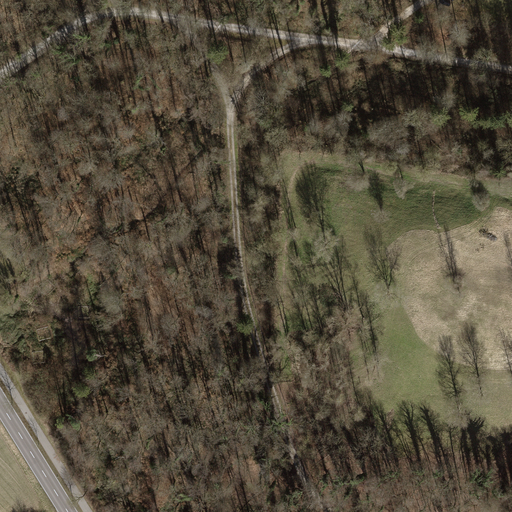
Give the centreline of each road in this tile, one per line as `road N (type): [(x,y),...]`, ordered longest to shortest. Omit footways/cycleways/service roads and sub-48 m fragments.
road 1 (track): [(0,74),(87,15),(122,12),(511,68)]
road 2 (track): [(334,511),(302,473),(274,409),(244,280),(228,88)]
road 3 (track): [(190,20),(228,88),(296,38)]
road 4 (primary): [(0,399),(68,511)]
